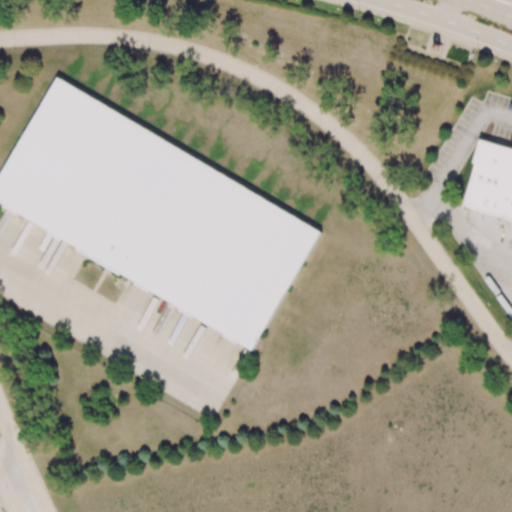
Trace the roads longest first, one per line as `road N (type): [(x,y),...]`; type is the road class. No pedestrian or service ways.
road 1 (residential): [(0,40),(100,37),(169,46),(275,87),(374,168),(511,356)]
road 2 (trunk): [(375,0),(511,46)]
